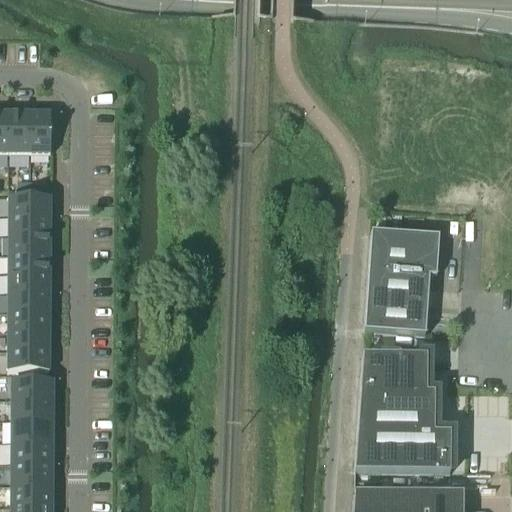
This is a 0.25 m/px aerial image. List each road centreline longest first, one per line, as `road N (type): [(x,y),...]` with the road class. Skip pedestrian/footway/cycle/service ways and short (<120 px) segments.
road 1 (residential): [(0,81),(59,81),(75,95),(77,511)]
road 2 (secondary): [(479,12),(179,0)]
